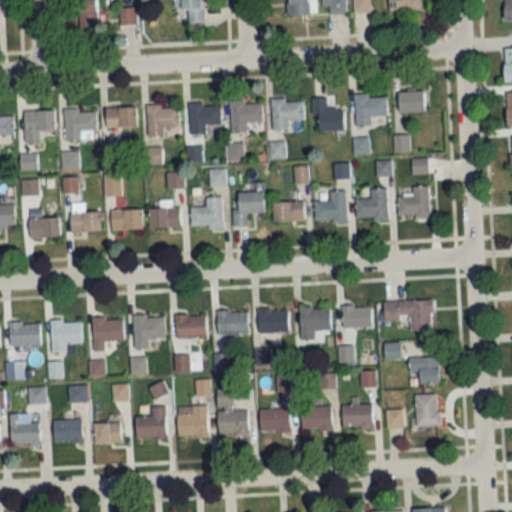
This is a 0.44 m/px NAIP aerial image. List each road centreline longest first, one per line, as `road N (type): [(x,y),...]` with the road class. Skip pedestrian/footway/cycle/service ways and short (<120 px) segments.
road 1 (residential): [(480,511),(455,46),(461,0)]
road 2 (residential): [(0,489),(478,467)]
road 3 (residential): [(0,281),(470,258)]
road 4 (residential): [(0,71),(455,46)]
